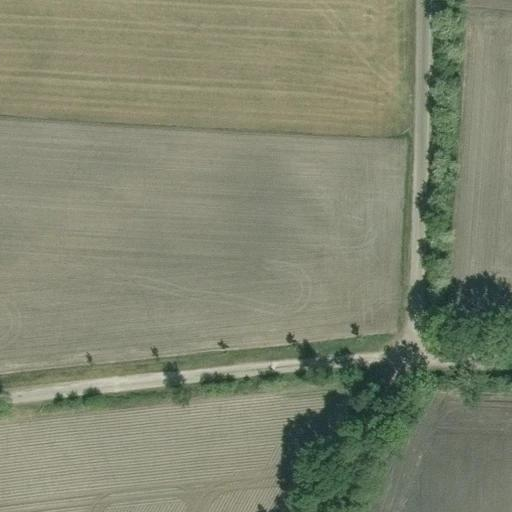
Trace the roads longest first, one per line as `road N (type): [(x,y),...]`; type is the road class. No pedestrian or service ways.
road 1 (track): [(333,511),(414,360),(0,399)]
road 2 (residential): [(414,360),(428,0)]
